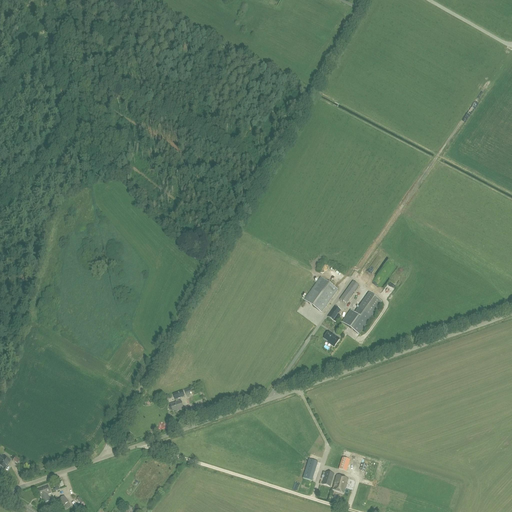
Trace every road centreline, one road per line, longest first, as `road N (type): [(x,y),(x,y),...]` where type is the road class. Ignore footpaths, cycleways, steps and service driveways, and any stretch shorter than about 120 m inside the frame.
road 1 (unclassified): [(101,458),(363,0)]
road 2 (unclassified): [(265,401),(511,314)]
road 3 (track): [(355,511),(138,446)]
road 4 (unclassified): [(101,458),(265,401)]
